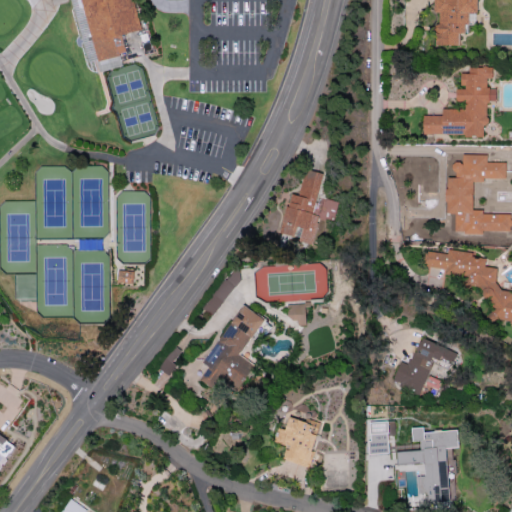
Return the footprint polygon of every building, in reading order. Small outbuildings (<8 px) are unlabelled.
[(71,0),(86,62),(97,59),(100,71),(122,66),(119,54),(125,52),(121,34),(140,30),(132,0),(71,0)] [(476,0),(434,0),(434,12),(438,12),(438,24),(434,24),(434,44),(464,45),(464,24),(468,24),(468,12),(477,13),(476,0)] [(482,136),(483,124),(486,124),(487,101),(495,102),(495,88),(486,88),(486,78),(492,78),(492,67),(469,67),(468,73),(460,72),(459,87),(455,87),(455,100),(464,100),(464,109),(442,108),(441,115),(422,115),(422,134),(482,136)] [(510,231),(511,213),(482,213),(482,209),(472,209),(472,182),(483,182),(483,178),(505,178),(505,162),(487,162),(487,154),(462,154),(461,161),(453,161),(453,177),(445,177),(445,213),(452,213),(452,231),(483,231),(510,231)] [(323,172),(304,168),(298,195),(289,193),(280,235),(313,242),(318,216),(333,220),(338,201),(322,198),(321,201),(317,200),(323,172)] [(511,324),(511,293),(494,291),(498,268),(484,266),(486,258),(472,256),(472,252),(447,248),(446,253),(425,250),(423,266),(444,269),(444,274),(462,277),(461,290),(493,295),(489,322),(511,324)] [(242,276),(233,269),(201,308),(211,316),(242,276)] [(132,283),(133,271),(118,270),(117,282),(132,283)] [(198,380),(212,388),(218,376),(238,388),(254,362),(241,355),(264,318),(240,303),(204,364),(206,366),(198,380)] [(287,304),(287,319),(296,319),(296,325),(305,325),(305,303),(287,304)] [(449,369),(456,351),(419,337),(409,364),(400,361),(392,382),(420,392),(432,363),(449,369)] [(172,362),(181,350),(174,345),(158,368),(169,376),(176,365),(172,362)] [(319,423),(289,415),(285,429),(277,427),(273,441),(287,445),(283,460),(308,466),(319,423)] [(388,456),(387,421),(368,422),(369,456),(388,456)] [(406,507),(450,503),(445,448),(458,447),(457,429),(423,432),(423,427),(411,428),(412,441),(419,440),(420,450),(396,452),(397,470),(403,470),(404,483),(406,507)] [(0,464),(14,447),(0,435),(0,464)] [(60,511),(83,511),(86,509),(69,498),(60,511)]
